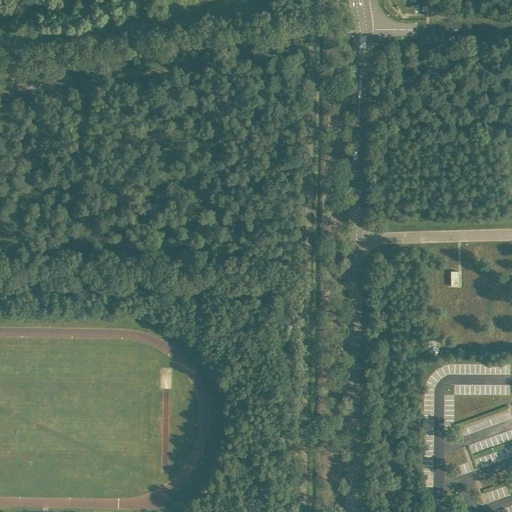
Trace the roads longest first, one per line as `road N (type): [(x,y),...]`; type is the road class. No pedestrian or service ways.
road 1 (unclassified): [(351,511),(360,29)]
road 2 (unclassified): [(511,30),(360,29)]
